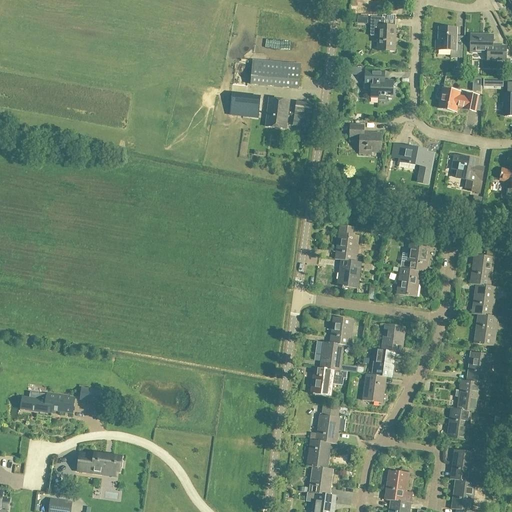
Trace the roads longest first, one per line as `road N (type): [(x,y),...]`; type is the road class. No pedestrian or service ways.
road 1 (tertiary): [(297,296),(334,0)]
road 2 (tertiary): [(268,511),(297,296)]
road 3 (residential): [(511,143),(420,123),(416,0)]
road 4 (residential): [(443,317),(297,296)]
road 5 (residential): [(381,440),(431,360),(443,317)]
